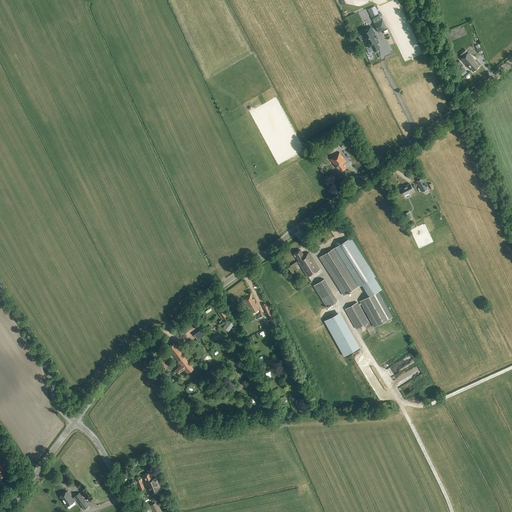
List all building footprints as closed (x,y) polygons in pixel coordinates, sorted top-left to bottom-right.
[(374,23),(378,32),(387,28),(382,19),(374,23)] [(379,49),(376,43),(378,42),(371,26),(360,31),(368,47),(371,46),(374,51),(379,49)] [(468,52),(460,59),(468,68),(469,67),(473,72),(479,66),(474,61),(475,60),(468,52)] [(463,68),(459,72),(463,76),(467,72),(463,68)] [(336,137),(344,149),(349,145),(356,140),(348,128),(336,137)] [(345,160),(339,152),(330,159),(340,172),(346,168),(342,163),(345,160)] [(422,192),(428,189),(422,178),(416,181),(422,192)] [(410,184),(401,188),(404,195),(411,192),(411,193),(414,191),(410,184)] [(412,218),(409,212),(403,214),(406,221),(412,218)] [(351,237),(332,249),(319,257),(344,295),(360,285),(362,284),(369,296),(360,301),(374,327),(393,317),(378,291),(382,288),(374,276),(376,276),(351,237)] [(300,250),(294,254),(293,254),(297,261),(296,262),(306,277),(308,276),(319,269),(309,252),(303,255),(300,250)] [(323,277),(313,283),(327,305),(337,299),(323,277)] [(252,299),(250,296),(244,300),(252,313),(259,308),(253,299),(252,299)] [(357,302),(345,309),(356,329),(368,322),(357,302)] [(262,304),(268,314),(272,323),(275,321),(265,303),(262,304)] [(220,305),(215,308),(220,315),(225,312),(220,305)] [(324,320),(344,356),(360,347),(340,312),(324,320)] [(227,332),(232,324),(228,321),(223,329),(227,332)] [(174,342),(167,347),(181,365),(175,370),(178,374),(184,369),(188,374),(194,369),(181,352),(174,342)] [(402,368),(412,362),(408,355),(398,361),(402,368)] [(156,362),(162,370),(168,366),(161,357),(156,362)] [(389,360),(381,364),(385,370),(392,366),(391,363),(389,360)] [(391,381),(415,367),(413,363),(389,377),(391,381)] [(161,490),(155,475),(152,477),(149,472),(143,474),(145,480),(144,481),(149,495),(161,490)] [(67,491),(59,496),(67,507),(76,500),(84,509),(89,506),(79,492),(74,496),(74,497),(73,498),(67,491)] [(162,511),(156,502),(150,505),(153,511),(162,511)]
